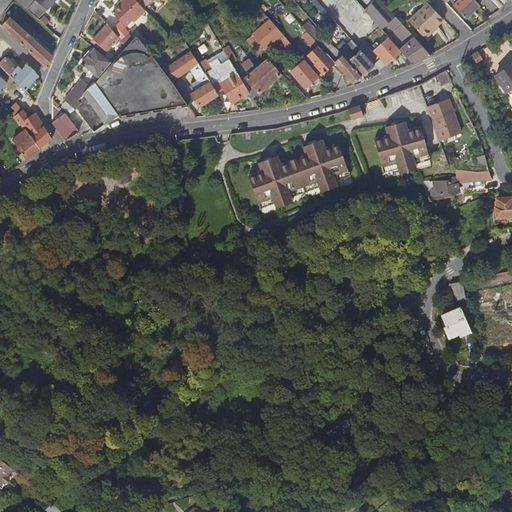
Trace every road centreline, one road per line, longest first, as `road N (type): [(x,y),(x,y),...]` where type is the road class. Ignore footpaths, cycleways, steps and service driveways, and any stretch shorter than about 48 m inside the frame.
road 1 (unclassified): [(393,81),(282,114),(130,134),(65,152)]
road 2 (residential): [(511,242),(448,270),(425,313),(452,374),(511,374)]
road 3 (residential): [(451,55),(511,180)]
